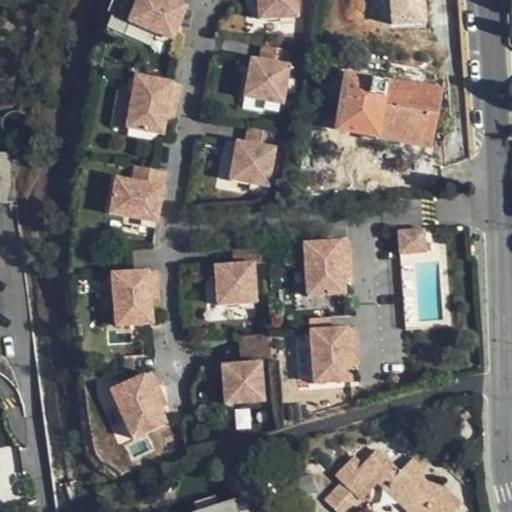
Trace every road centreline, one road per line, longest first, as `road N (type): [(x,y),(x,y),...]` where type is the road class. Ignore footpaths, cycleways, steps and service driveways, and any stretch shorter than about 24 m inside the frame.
road 1 (residential): [(173,231),(208,0)]
road 2 (tertiary): [(491,0),(501,206)]
road 3 (residential): [(367,216),(173,231)]
road 4 (residential): [(173,231),(178,381)]
road 5 (residential): [(367,216),(374,360)]
road 6 (residential): [(501,206),(367,216)]
road 7 (tertiary): [(503,306),(503,426)]
